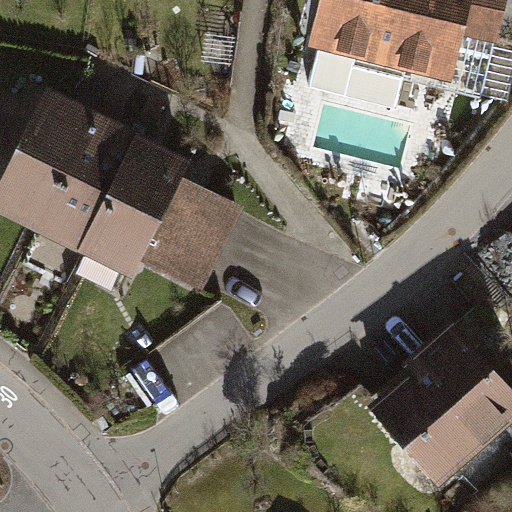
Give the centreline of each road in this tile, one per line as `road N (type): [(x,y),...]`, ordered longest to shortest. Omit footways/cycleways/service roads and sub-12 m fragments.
road 1 (residential): [(91,508),(363,317),(511,157)]
road 2 (residential): [(0,409),(91,508)]
